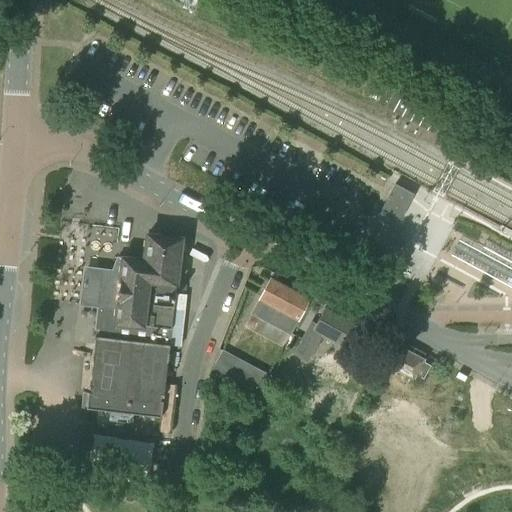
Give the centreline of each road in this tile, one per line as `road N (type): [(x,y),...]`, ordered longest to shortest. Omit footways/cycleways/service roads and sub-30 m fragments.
road 1 (residential): [(511,378),(243,234)]
road 2 (residential): [(173,511),(195,354),(243,234)]
road 3 (residential): [(243,234),(94,156),(14,141)]
road 4 (tertiary): [(14,141),(22,0)]
